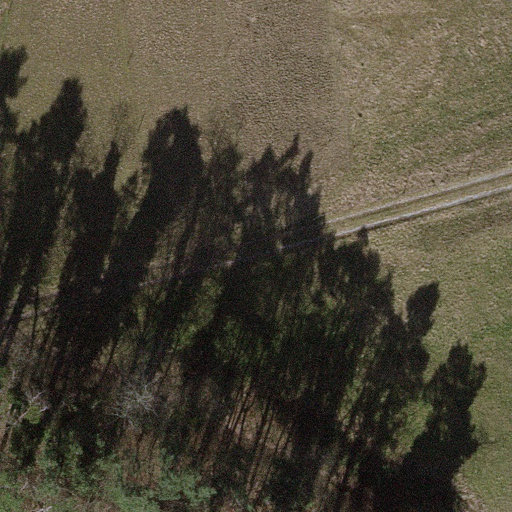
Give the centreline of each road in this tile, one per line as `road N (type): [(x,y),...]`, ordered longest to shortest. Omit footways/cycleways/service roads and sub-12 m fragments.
road 1 (track): [(0,314),(511,172)]
road 2 (track): [(0,346),(216,411),(391,511)]
